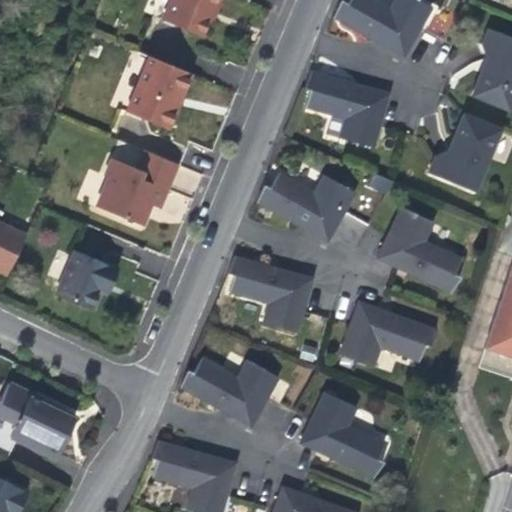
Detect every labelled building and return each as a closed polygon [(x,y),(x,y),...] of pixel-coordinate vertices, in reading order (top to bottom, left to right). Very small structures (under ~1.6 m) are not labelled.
[(196,45),(208,16),(212,6),(215,7),(218,0),(168,0),(156,29),(196,45)] [(339,0),(333,15),(376,38),(378,34),(391,42),(390,43),(405,51),(420,25),(432,3),(427,0),(393,0),(390,5),(380,0),(339,0)] [(470,93),(507,109),(511,97),(511,36),(487,26),(480,42),(487,61),(482,72),(479,71),(470,93)] [(147,55),(124,110),(166,127),(176,102),(189,72),(147,55)] [(387,94),(369,89),(369,91),(354,87),(355,83),(311,71),(303,91),(307,92),(302,108),(329,116),(323,135),(338,139),(371,148),(378,125),(387,94)] [(462,112),(453,134),(456,135),(452,146),(434,155),(427,171),(473,190),(500,127),(462,112)] [(150,202),(153,203),(160,186),(166,188),(176,162),(143,148),(136,166),(112,156),(105,173),(109,174),(97,203),(141,221),(150,202)] [(325,170),(315,188),(295,176),(273,164),(258,198),(259,199),(299,222),(301,218),(314,225),(313,228),(328,236),(343,209),(356,188),(325,170)] [(162,196),(166,188),(160,186),(153,203),(158,205),(162,196)] [(377,253),(395,262),(396,260),(401,262),(411,267),(409,270),(451,290),(459,275),(453,272),(461,256),(424,238),(433,219),(401,204),(377,253)] [(5,224),(0,221),(0,264),(7,268),(25,233),(5,224)] [(101,278),(108,281),(115,265),(72,246),(53,289),(89,305),(97,287),(101,278)] [(234,256),(227,271),(233,273),(228,290),(238,293),(267,301),(261,323),(295,333),(302,309),(310,280),(293,275),(293,277),(280,273),(281,269),(236,256),(234,256)] [(511,257),(484,345),(511,354),(511,257)] [(106,286),(108,281),(101,278),(97,287),(104,290),(106,286)] [(374,312),(375,310),(356,303),(338,355),(372,366),(379,347),(417,360),(423,344),(429,346),(435,329),(391,314),(390,317),(380,314),(374,312)] [(189,361),(181,381),(185,384),(223,406),(225,402),(238,409),(237,411),(251,420),(267,394),(279,372),(250,355),(240,372),(205,351),(196,365),(193,364),(189,361)] [(0,457),(3,458),(12,439),(51,457),(62,434),(69,418),(35,403),(24,397),(26,393),(3,383),(0,388),(0,457)] [(300,438),(318,446),(318,445),(334,452),(332,455),(374,476),(381,461),(376,458),(384,442),(347,424),(356,405),(325,389),(310,417),(300,438)] [(37,398),(26,393),(24,397),(35,403),(37,398)] [(161,443),(155,442),(150,462),(153,463),(154,463),(150,480),(161,483),(191,491),(186,510),(194,511),(220,511),(225,495),(233,465),(216,460),(215,463),(201,459),(202,454),(161,443)] [(0,511),(6,511),(7,511),(13,511),(23,492),(5,483),(4,485),(0,483),(0,511)] [(298,495),(299,493),(281,487),(271,511),(356,511),(316,497),(314,501),(304,497),(298,495)]
